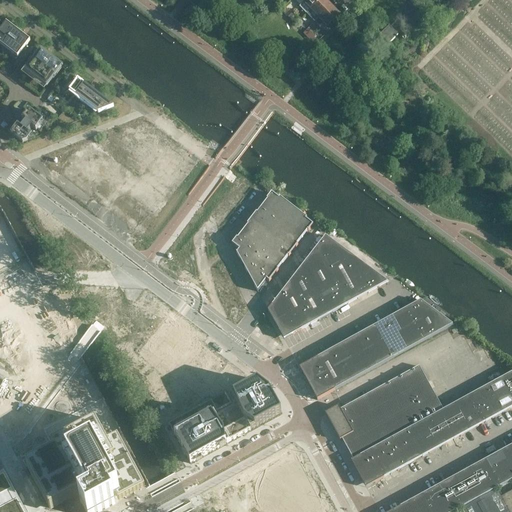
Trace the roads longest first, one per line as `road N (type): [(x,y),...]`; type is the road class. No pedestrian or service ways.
road 1 (unclassified): [(230,344),(0,166)]
road 2 (tertiary): [(304,421),(134,511)]
road 3 (unclassified): [(362,510),(511,427)]
road 4 (tertiary): [(153,511),(302,436)]
